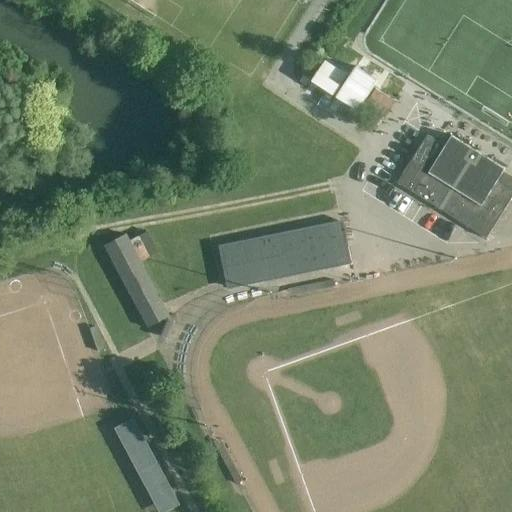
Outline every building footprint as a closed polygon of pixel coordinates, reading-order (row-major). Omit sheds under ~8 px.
[(325,61),(312,81),(334,95),(346,75),(325,61)] [(374,86),(377,81),(356,67),(336,97),(357,111),(358,111),(361,106),(374,86)] [(504,168),(502,171),(452,140),(453,137),(452,136),(445,147),(427,136),(397,183),(486,239),(511,197),(511,176),(503,171),(505,169),(504,168)] [(226,288),(335,266),(347,263),(339,223),(218,248),(226,288)] [(166,316),(163,311),(124,236),(102,247),(145,328),(166,316)] [(324,282),(287,290),(287,291),(288,295),(288,296),(326,289),(325,286),(324,282)] [(173,323),(165,320),(158,335),(166,339),(173,323)] [(94,327),(88,329),(96,351),(102,349),(94,327)] [(218,440),(212,443),(231,477),(236,474),(218,440)]
